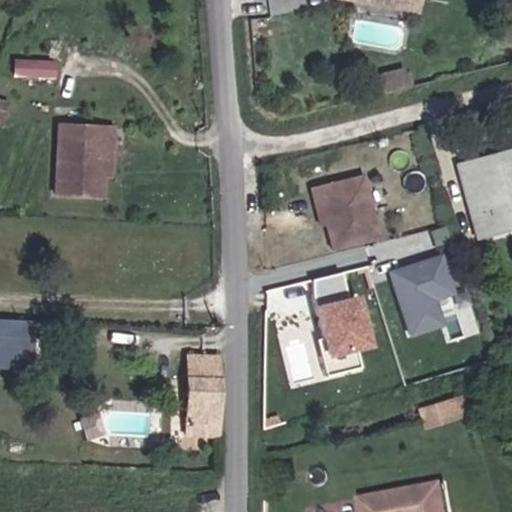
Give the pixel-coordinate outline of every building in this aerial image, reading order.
[(13,74),(54,75),(54,58),(13,58),(13,74)] [(392,85),(387,69),(358,79),(363,95),(392,85)] [(93,146),(102,147),(104,126),(50,120),(40,196),(86,202),(90,174),(93,146)] [(90,174),(98,175),(102,147),(93,146),(90,174)] [(479,251),(511,239),(511,156),(457,176),(479,251)] [(372,234),(356,169),(304,182),(309,201),(315,200),(326,246),(372,234)] [(438,325),(429,298),(448,292),(436,255),(408,265),(410,271),(387,279),(406,336),(438,325)] [(365,349),(352,299),(343,301),(336,272),(304,280),(306,296),(322,358),(315,360),(320,382),(356,372),(351,352),(365,349)] [(30,346),(17,344),(18,324),(0,322),(0,369),(28,372),(30,346)] [(184,449),(214,449),(213,357),(194,358),(193,371),(183,372),(184,449)] [(442,426),(454,422),(446,402),(435,407),(442,426)] [(412,439),(442,426),(435,407),(404,419),(412,439)] [(442,511),(437,482),(357,499),(359,511),(442,511)]
